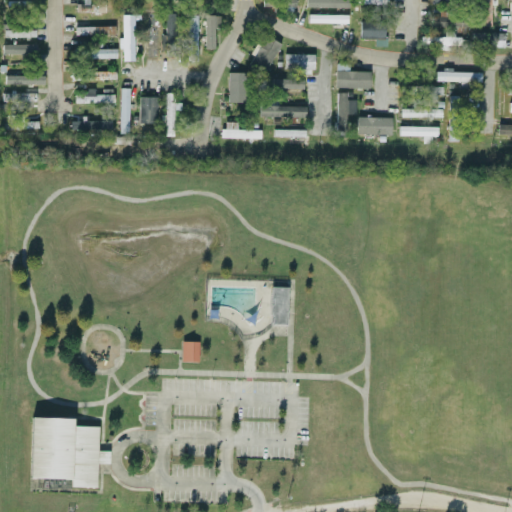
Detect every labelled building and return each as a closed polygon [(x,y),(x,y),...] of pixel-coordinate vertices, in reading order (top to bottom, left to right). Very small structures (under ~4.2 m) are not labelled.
[(29,0),(6,1),(6,11),(29,11),(29,0)] [(75,0),(75,12),(103,11),(103,0),(75,0)] [(347,7),(346,0),(331,0),(332,8),(347,7)] [(491,26),(490,0),(480,0),(481,27),(491,26)] [(156,57),(157,12),(147,12),(146,57),(156,57)] [(164,14),(164,53),(176,53),(176,14),(164,14)] [(347,15),(307,14),(307,23),(346,24),(347,15)] [(131,15),(122,15),(122,38),(120,38),(121,61),(132,60),(131,15)] [(204,49),(214,49),(214,28),(218,28),(218,15),(204,15),(204,49)] [(196,59),(197,16),(186,16),(185,59),(196,59)] [(359,22),(359,39),(384,39),(384,21),(359,22)] [(113,25),(74,26),(74,35),(114,34),(113,25)] [(2,26),(2,36),(34,37),(34,27),(2,26)] [(503,33),(489,33),(489,47),(503,47),(503,33)] [(247,62),(264,71),(280,43),(263,34),(247,62)] [(421,43),(430,43),(430,50),(458,49),(458,36),(421,37),(421,43)] [(1,54),(35,54),(34,43),(1,44),(1,54)] [(115,57),(115,48),(87,49),(87,58),(115,57)] [(313,54),(283,53),(283,70),(313,71),(313,54)] [(114,79),(114,70),(82,70),(82,79),(114,79)] [(369,71),(335,70),(334,87),(368,88),(369,71)] [(480,72),(434,71),(434,81),(480,82),(480,72)] [(243,103),(244,73),(227,72),(226,102),(243,103)] [(43,83),(43,74),(3,75),(4,84),(43,83)] [(302,90),(303,79),(265,78),(265,89),(302,90)] [(118,133),(127,133),(128,88),(119,87),(118,133)] [(113,102),(112,94),(93,94),(93,90),(73,90),(73,103),(113,102)] [(0,100),(34,101),(34,93),(1,92),(0,100)] [(346,93),(337,92),(335,128),(351,128),(352,100),(346,99),(346,93)] [(173,136),(173,110),(180,110),(180,102),(173,102),(173,93),(165,93),(163,136),(173,136)] [(459,96),(448,95),(447,141),(458,141),(459,96)] [(155,97),(138,96),(138,123),(155,123),(155,97)] [(259,116),(304,117),(305,106),(259,105),(259,116)] [(390,135),(390,118),(355,117),(355,134),(390,135)] [(110,129),(109,119),(69,121),(70,131),(110,129)] [(259,139),(260,130),(235,129),(235,122),(222,122),(221,138),(259,139)] [(511,124),(496,124),(496,134),(511,134),(511,124)] [(436,126),(398,126),(398,136),(421,136),(421,143),(430,143),(430,135),(436,135),(436,126)] [(272,136),(303,137),(304,129),(273,129),(272,136)] [(287,287),(270,287),(269,324),(286,324),(287,287)] [(198,362),(198,342),(181,341),(180,361),(198,362)] [(28,477),(69,478),(69,486),(95,487),(95,462),(107,462),(107,451),(96,450),(97,426),(71,425),(72,418),(30,417),(28,477)]
